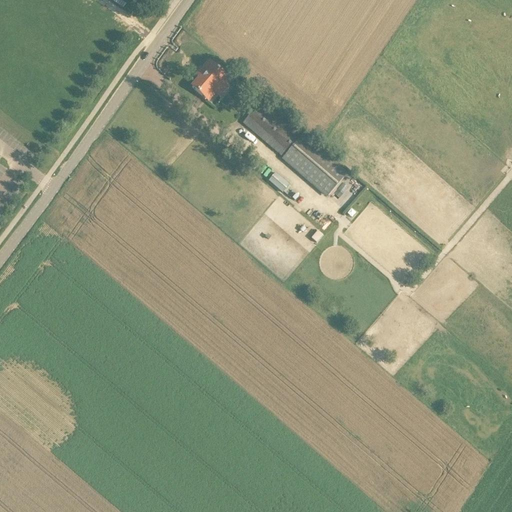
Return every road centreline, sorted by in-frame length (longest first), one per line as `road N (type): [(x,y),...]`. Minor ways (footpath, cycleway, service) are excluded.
road 1 (tertiary): [(0,260),(189,0)]
road 2 (unknown): [(141,65),(342,224)]
